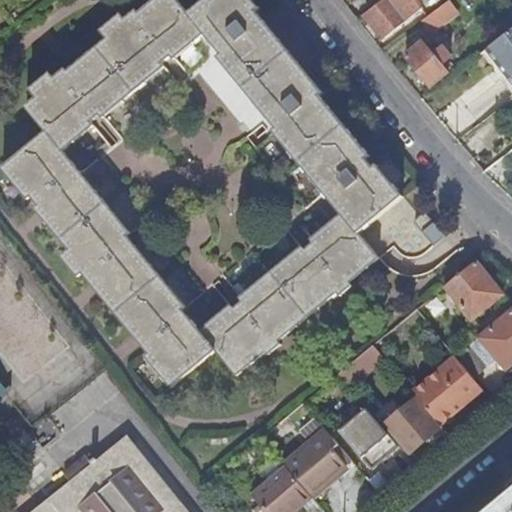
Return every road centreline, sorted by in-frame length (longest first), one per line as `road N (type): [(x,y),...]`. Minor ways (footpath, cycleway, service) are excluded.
road 1 (residential): [(318,0),(465,185),(511,231)]
road 2 (residential): [(511,420),(405,511)]
